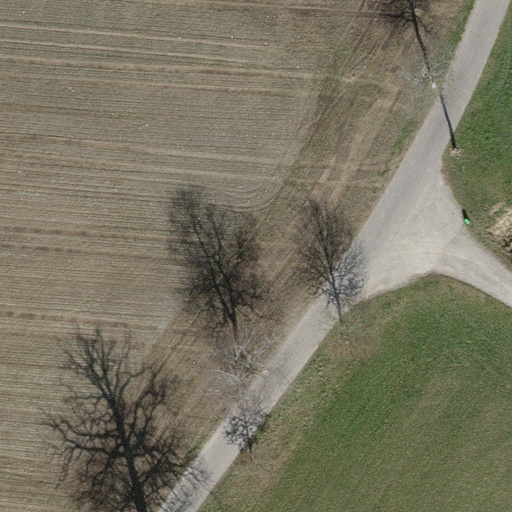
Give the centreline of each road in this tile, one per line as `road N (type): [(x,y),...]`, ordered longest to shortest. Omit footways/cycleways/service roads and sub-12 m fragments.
road 1 (track): [(178,511),(398,208),(495,0)]
road 2 (track): [(398,208),(511,289)]
